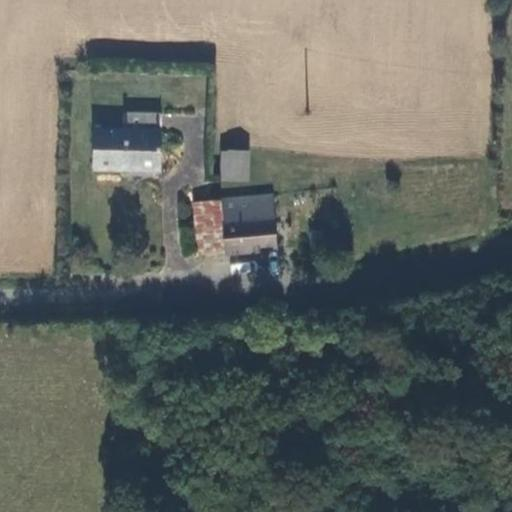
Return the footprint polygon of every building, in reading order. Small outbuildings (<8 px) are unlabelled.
[(150,167),(148,111),(112,112),(113,131),(81,132),(82,169),(150,167)] [(249,180),(249,151),(223,151),(223,180),(249,180)] [(271,214),(268,190),(217,197),(224,251),(224,253),(277,248),(275,230),(284,229),(282,213),(271,214)] [(193,254),(224,251),(217,197),(187,200),(193,254)] [(287,248),(284,229),(275,230),(277,248),(287,248)]
